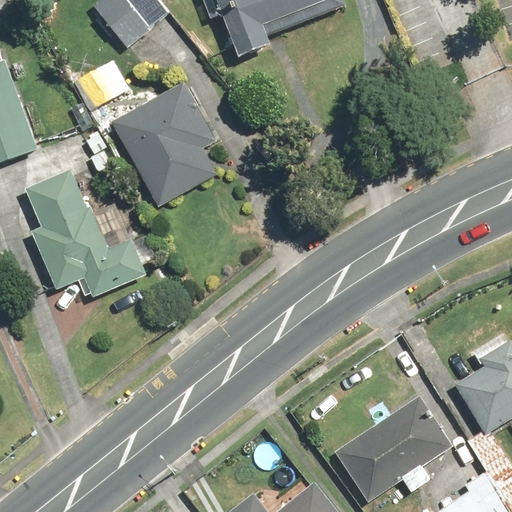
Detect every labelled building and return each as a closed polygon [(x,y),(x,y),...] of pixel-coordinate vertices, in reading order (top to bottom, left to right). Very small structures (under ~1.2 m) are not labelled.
[(175,16),(162,0),(111,0),(106,5),(138,45),(175,16)] [(222,0),(245,59),(278,47),(277,42),(352,13),(347,0),(222,0)] [(16,62),(0,66),(0,167),(45,154),(16,62)] [(224,146),(192,82),(118,120),(165,212),(231,179),(216,150),(224,146)] [(83,174),(37,191),(50,230),(40,233),(61,292),(86,283),(93,300),(162,275),(150,243),(112,256),(83,174)] [(462,386),(493,437),(511,425),(511,335),(483,353),(492,368),(462,386)] [(511,511),(511,464),(493,437),(489,432),(472,443),(470,440),(459,448),(425,398),(341,454),(375,505),(410,481),(418,494),(423,491),(436,511),(511,511)] [(275,511),(262,493),(236,511),(344,511),(323,484),(286,511),(275,511)]
